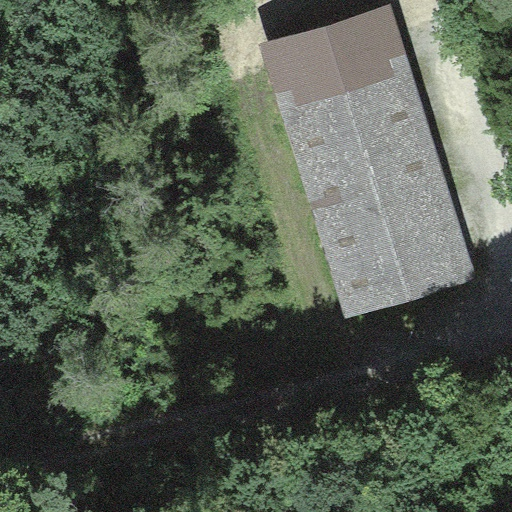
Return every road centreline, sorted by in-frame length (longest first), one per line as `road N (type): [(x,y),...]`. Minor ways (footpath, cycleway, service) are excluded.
road 1 (track): [(0,462),(511,343)]
road 2 (track): [(458,0),(511,199)]
